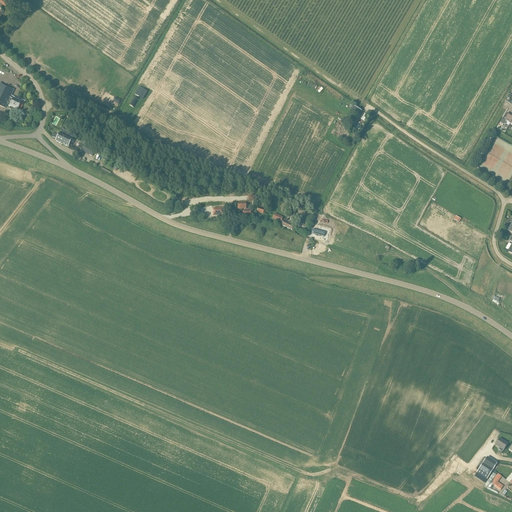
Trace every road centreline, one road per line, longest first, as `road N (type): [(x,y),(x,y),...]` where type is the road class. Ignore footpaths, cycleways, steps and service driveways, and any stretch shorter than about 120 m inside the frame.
road 1 (tertiary): [(511,336),(445,298),(166,220),(67,167)]
road 2 (residential): [(511,264),(494,246),(499,195),(368,106)]
